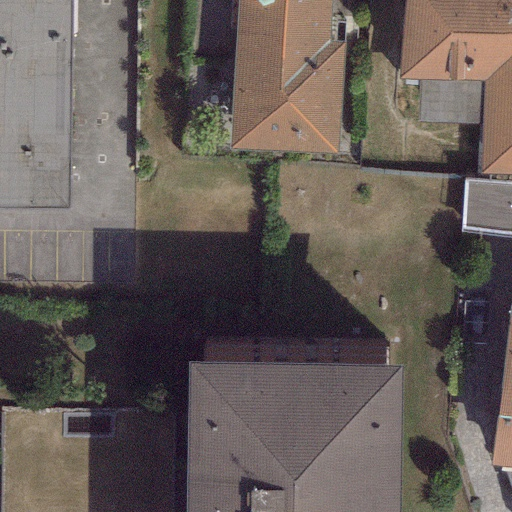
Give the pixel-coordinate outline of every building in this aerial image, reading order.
[(0,0),(0,164),(67,165),(68,0),(0,0)] [(328,135),(335,37),(320,36),(322,0),(242,0),(234,129),(328,135)] [(511,0),(409,0),(405,50),(422,50),(420,96),(487,98),(486,150),(511,150),(511,0)] [(511,178),(511,150),(486,150),(485,177),(511,178)] [(511,178),(485,177),(465,175),(459,224),(511,230),(511,308),(493,442),(501,443),(511,473),(511,178)] [(384,407),(385,339),(202,335),(198,511),(381,511),(383,440),(368,440),(368,407),(384,407)] [(0,511),(52,511),(54,407),(0,406),(0,511)] [(171,511),(173,408),(115,408),(113,511),(171,511)]
